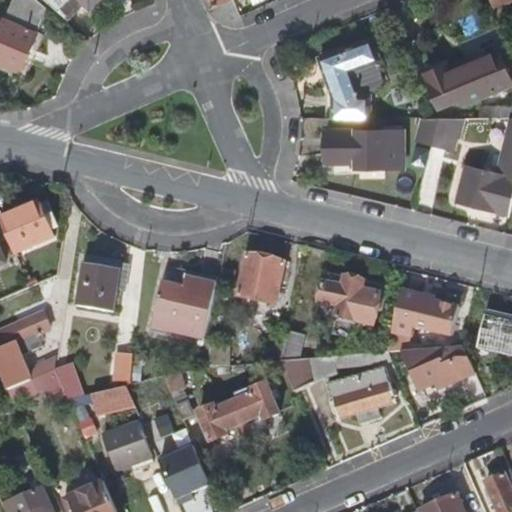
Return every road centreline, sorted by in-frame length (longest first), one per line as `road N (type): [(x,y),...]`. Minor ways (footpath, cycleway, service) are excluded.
road 1 (residential): [(250,205),(511,267)]
road 2 (residential): [(314,511),(511,426)]
road 3 (residential): [(79,160),(117,216),(150,232),(186,236),(220,227),(250,205)]
road 4 (residential): [(79,160),(250,205)]
road 5 (residential): [(250,205),(266,170),(272,112),(234,51)]
road 6 (residential): [(194,28),(126,47),(102,66),(77,117)]
road 7 (residential): [(250,205),(250,180),(200,65)]
road 8 (residential): [(200,65),(77,117)]
road 9 (residential): [(351,0),(234,51)]
